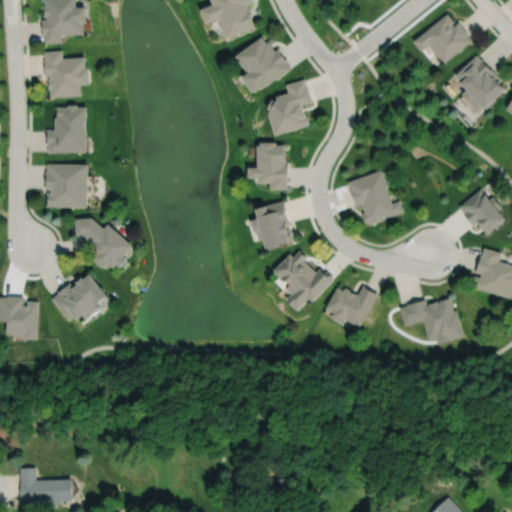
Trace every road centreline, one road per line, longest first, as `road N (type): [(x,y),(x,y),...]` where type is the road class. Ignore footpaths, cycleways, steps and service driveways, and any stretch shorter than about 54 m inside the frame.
road 1 (residential): [(429,251),(377,257),(350,247),(327,223),(317,192),(344,120),(342,87),(284,0)]
road 2 (residential): [(10,0),(15,212),(32,248)]
